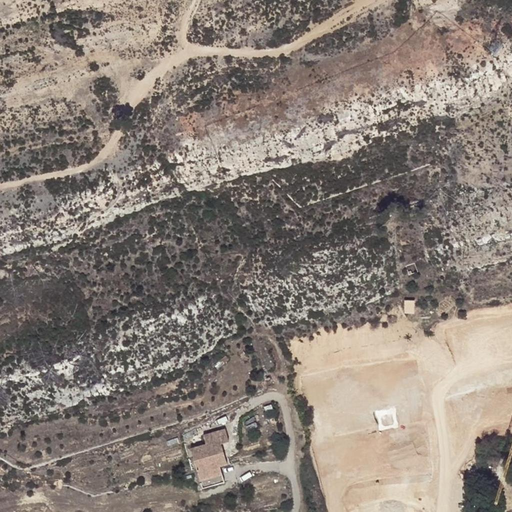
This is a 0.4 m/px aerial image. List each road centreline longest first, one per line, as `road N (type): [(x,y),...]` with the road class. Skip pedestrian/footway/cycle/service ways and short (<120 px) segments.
road 1 (track): [(0,192),(91,165),(114,145),(152,75),(187,51)]
road 2 (track): [(372,0),(272,56),(187,51)]
